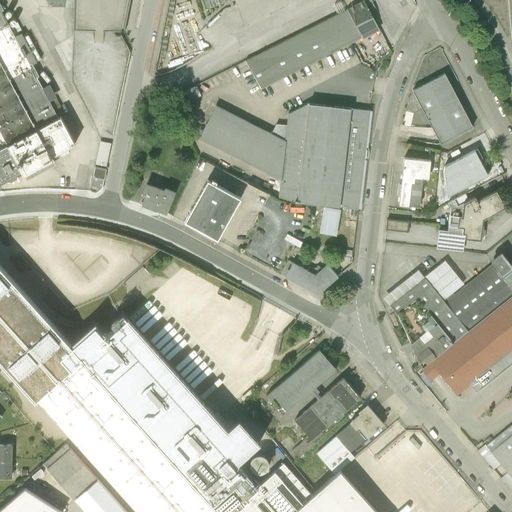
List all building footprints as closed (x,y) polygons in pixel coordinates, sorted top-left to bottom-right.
[(0,0),(0,148),(60,116),(64,114),(50,87),(44,91),(37,77),(39,76),(33,65),(37,64),(21,34),(15,38),(12,30),(19,26),(16,21),(16,22),(16,23),(16,24),(15,25),(14,25),(13,25),(11,25),(10,24),(9,23),(9,22),(9,21),(7,22),(1,11),(3,10),(0,3),(0,1),(3,0),(0,0)] [(74,0),(74,31),(99,31),(119,32),(124,32),(130,0),(74,0)] [(378,27),(364,0),(345,10),(343,6),(342,3),(339,2),(335,4),(334,7),(337,14),(246,61),(261,89),(351,43),(377,30),(377,29),(378,28),(378,27)] [(445,73),(412,90),(441,144),(473,127),(445,73)] [(208,82),(185,92),(190,103),(213,92),(208,82)] [(288,113),(287,126),(280,180),(279,198),(297,203),(348,208),(358,209),(369,110),(308,103),(288,113)] [(272,134),(215,105),(199,138),(280,180),(287,126),(277,124),(272,134)] [(180,111),(185,122),(196,117),(191,106),(180,111)] [(75,143),(60,116),(0,148),(0,183),(10,178),(11,180),(17,176),(16,175),(22,171),(25,177),(54,161),(51,156),(75,143)] [(111,143),(101,141),(96,164),(107,166),(111,143)] [(488,176),(475,150),(444,166),(444,171),(447,197),(488,176)] [(430,160),(404,158),(399,205),(419,207),(422,173),(429,173),(430,160)] [(54,161),(25,177),(27,180),(56,165),(54,161)] [(106,169),(95,167),(93,177),(104,179),(106,169)] [(273,188),(244,173),(241,179),(270,194),(273,188)] [(104,179),(93,177),(92,184),(93,186),(102,188),(104,179)] [(217,240),(241,198),(207,179),(184,221),(217,240)] [(147,185),(143,195),(146,196),(143,205),(155,210),(156,209),(166,212),(173,192),(166,189),(165,191),(147,185)] [(448,203),(450,209),(447,231),(447,232),(465,234),(464,239),(481,241),(484,218),(506,208),(496,190),(477,201),(475,196),(468,200),(465,194),(448,203)] [(341,209),(324,206),(319,233),(336,236),(341,209)] [(409,223),(388,221),(387,230),(408,232),(409,223)] [(439,230),(436,249),(463,252),(464,239),(465,234),(447,232),(447,231),(439,230)] [(303,242),(287,234),(284,239),(300,248),(303,242)] [(491,261),(493,263),(504,277),(511,270),(511,265),(501,252),(491,261)] [(280,275),(285,277),(292,263),(288,261),(280,275)] [(445,261),(425,278),(445,303),(466,286),(445,261)] [(307,271),(292,263),(285,277),(317,295),(338,277),(327,265),(321,270),(315,276),(307,271)] [(493,263),(466,286),(445,303),(468,331),(511,295),(511,270),(504,277),(493,263)] [(0,362),(35,401),(38,398),(37,397),(70,368),(59,357),(72,346),(0,265),(0,362)] [(309,267),(307,271),(315,276),(321,270),(318,266),(316,269),(313,269),(309,267)] [(383,298),(390,306),(425,278),(418,270),(383,298)] [(423,368),(453,344),(468,331),(445,303),(425,278),(390,306),(397,315),(410,342),(413,347),(411,349),(415,354),(413,355),(423,368)] [(440,375),(456,395),(469,384),(475,392),(511,362),(511,295),(468,331),(453,344),(423,368),(421,370),(431,382),(440,375)] [(70,368),(37,397),(38,398),(139,511),(232,511),(250,496),(249,494),(258,486),(237,462),(260,442),(238,418),(234,422),(230,418),(226,422),(217,411),(214,414),(208,407),(209,406),(129,317),(128,318),(127,317),(124,319),(120,315),(112,323),(116,327),(107,334),(105,332),(103,334),(95,325),(72,346),(59,357),(70,368)] [(321,347),(268,393),(271,398),(275,395),(288,409),(338,366),(321,347)] [(345,375),(296,418),(308,433),(305,436),(306,438),(292,450),(299,458),(341,421),(337,417),(362,394),(345,375)] [(243,402),(250,410),(258,403),(252,395),(243,402)] [(352,421),(318,452),(335,474),(340,470),(355,456),(351,451),(386,421),(370,401),(360,409),(361,411),(351,420),(352,421)] [(511,437),(493,453),(511,478),(511,437)] [(55,454),(44,465),(52,474),(74,499),(98,479),(67,444),(55,454)] [(0,445),(0,461),(11,461),(11,445),(0,445)] [(261,454),(257,455),(254,456),(252,458),(250,461),(250,465),(251,468),(254,471),(257,472),(262,472),(264,471),(267,469),(268,466),(268,462),(267,459),(265,456),(264,455),(261,454)] [(0,477),(12,477),(11,461),(0,461),(0,477)] [(249,494),(250,496),(264,511),(292,511),(313,494),(284,462),(258,486),(249,494)] [(44,465),(23,484),(32,492),(52,474),(44,465)] [(335,474),(316,491),(313,494),(292,511),(377,511),(340,470),(335,474)] [(126,511),(98,479),(75,499),(86,511),(126,511)] [(0,510),(0,511),(62,511),(32,492),(25,488),(0,510)] [(264,511),(250,496),(232,511),(264,511)]
